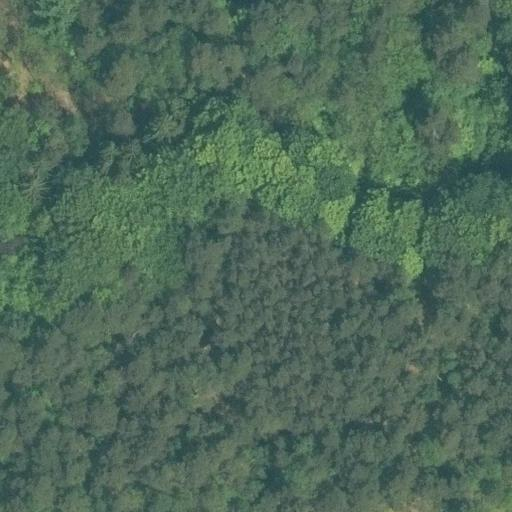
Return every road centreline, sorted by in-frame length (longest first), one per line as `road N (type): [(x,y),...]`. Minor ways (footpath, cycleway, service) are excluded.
road 1 (track): [(0,321),(98,130)]
road 2 (track): [(0,22),(98,130)]
